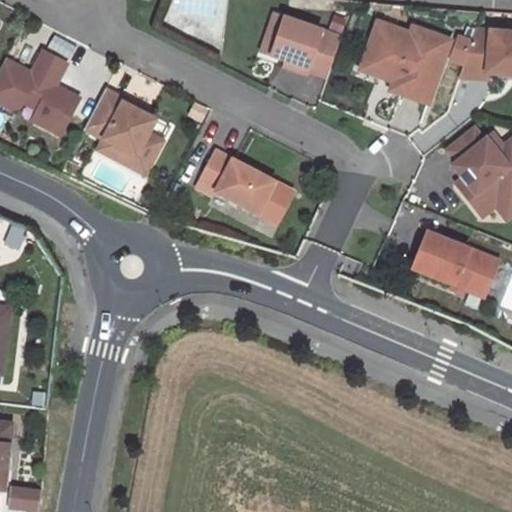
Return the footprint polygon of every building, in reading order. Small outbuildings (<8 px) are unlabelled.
[(269,52),(282,14),(271,10),(258,48),(269,52)] [(324,74),(339,33),(282,14),(269,52),(290,59),(288,65),(304,71),(306,67),(324,74)] [(426,99),(443,49),(407,36),(409,32),(375,20),(359,67),(392,78),(402,81),(399,90),(426,99)] [(443,49),(447,38),(411,25),(409,32),(407,36),(443,49)] [(511,29),(473,25),(457,72),(485,75),(485,69),(505,71),(505,66),(511,67),(511,29)] [(29,71),(2,56),(0,60),(0,101),(8,106),(18,102),(21,96),(37,104),(30,117),(58,131),(76,95),(52,83),(64,60),(41,49),(29,71)] [(402,81),(392,78),(389,87),(399,90),(402,81)] [(96,147),(115,157),(121,145),(148,160),(160,138),(145,130),(152,116),(121,100),(122,97),(102,86),(82,125),(102,135),(96,147)] [(493,202),(511,187),(511,188),(511,136),(511,135),(501,143),(490,130),(481,137),(472,124),(445,146),(454,158),(450,161),(460,174),(473,189),(466,195),(480,212),(493,202)] [(121,145),(115,157),(143,171),(148,160),(121,145)] [(212,188),(255,211),(273,179),(212,147),(194,179),(212,188)] [(473,189),(460,174),(454,179),(466,195),(473,189)] [(194,179),(193,183),(210,192),(212,188),(194,179)] [(511,188),(511,187),(493,202),(504,216),(511,209),(511,188)] [(481,293),(495,257),(425,229),(410,264),(446,278),(444,283),(458,289),(460,284),(481,293)] [(0,423),(0,489),(3,489),(10,425),(0,423)]
